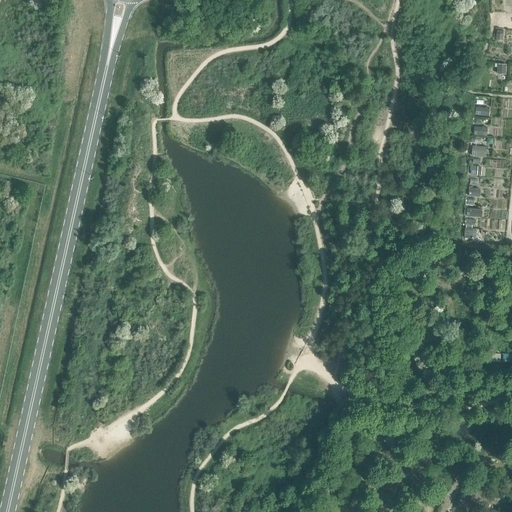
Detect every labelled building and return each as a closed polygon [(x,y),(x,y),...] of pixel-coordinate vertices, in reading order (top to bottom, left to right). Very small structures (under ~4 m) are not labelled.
[(498,72),(507,71),(506,63),(498,63),(498,72)] [(476,114),(490,115),(490,107),(477,106),(476,114)] [(474,125),(474,134),(488,135),(488,126),(474,125)] [(472,144),(472,155),(487,155),(487,145),(472,144)] [(481,174),(482,166),(472,165),(471,173),(481,174)] [(467,207),(467,215),(482,215),(483,208),(467,207)] [(465,227),(465,237),(477,237),(477,228),(465,227)]
